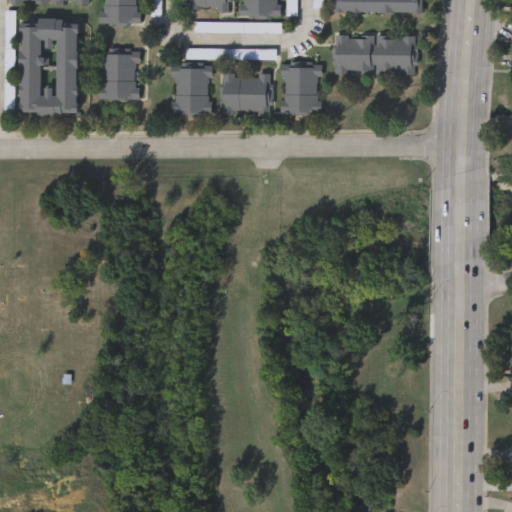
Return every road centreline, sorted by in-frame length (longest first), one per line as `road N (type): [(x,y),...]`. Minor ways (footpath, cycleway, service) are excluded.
road 1 (residential): [(0,148),(460,147)]
road 2 (primary): [(459,263),(461,511)]
road 3 (primary): [(468,0),(459,185)]
